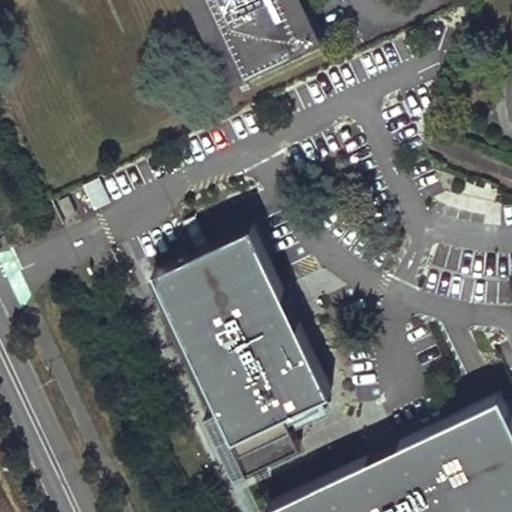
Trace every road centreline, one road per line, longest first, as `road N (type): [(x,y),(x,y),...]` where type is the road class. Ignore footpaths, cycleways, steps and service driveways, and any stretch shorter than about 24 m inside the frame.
road 1 (tertiary): [(94,511),(0,313)]
road 2 (tertiary): [(0,376),(63,511)]
